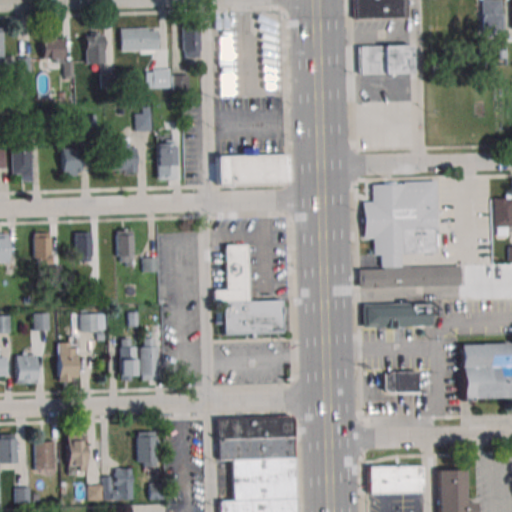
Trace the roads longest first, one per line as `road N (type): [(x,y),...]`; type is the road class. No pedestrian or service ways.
road 1 (primary): [(329,511),(317,146)]
road 2 (residential): [(0,408),(326,397)]
road 3 (residential): [(0,209),(320,203)]
road 4 (residential): [(318,167),(511,159)]
road 5 (residential): [(327,437),(511,432)]
